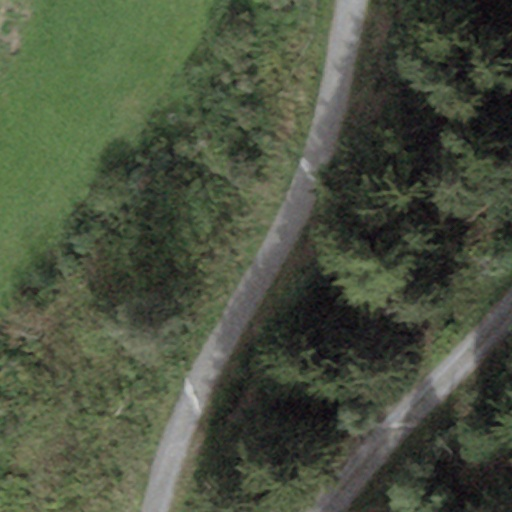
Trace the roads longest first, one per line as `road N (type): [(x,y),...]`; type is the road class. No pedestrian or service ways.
road 1 (track): [(153,511),(171,445),(303,185),(359,0)]
road 2 (track): [(310,511),(454,376)]
